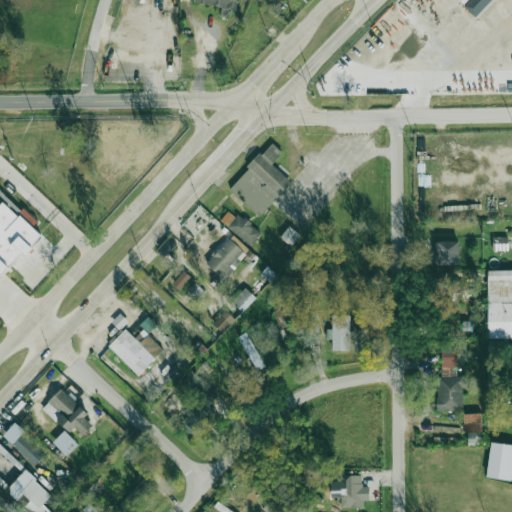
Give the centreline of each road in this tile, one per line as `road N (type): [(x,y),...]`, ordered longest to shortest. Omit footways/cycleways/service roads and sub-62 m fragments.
road 1 (residential): [(406,511),(403,115)]
road 2 (secondary): [(0,401),(213,172)]
road 3 (secondary): [(201,138),(0,354)]
road 4 (residential): [(184,511),(273,414),(301,395),(405,368)]
road 5 (residential): [(31,321),(207,484)]
road 6 (residential): [(511,113),(272,108)]
road 7 (secondary): [(188,99),(0,100)]
road 8 (secondary): [(272,108),(370,0)]
